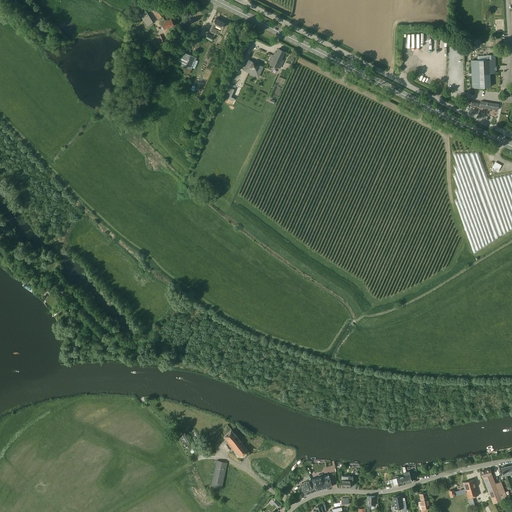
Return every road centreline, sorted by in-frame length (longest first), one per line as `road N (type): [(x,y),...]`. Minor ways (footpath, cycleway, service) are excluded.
road 1 (primary): [(502,142),(214,0)]
road 2 (unclassified): [(511,135),(236,0)]
road 3 (residential): [(288,511),(326,492),(381,492),(511,460)]
